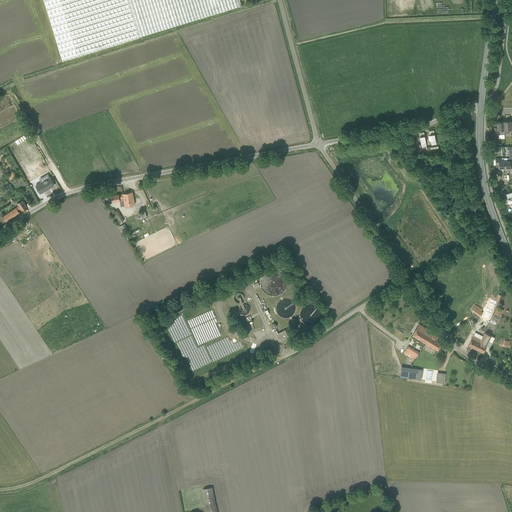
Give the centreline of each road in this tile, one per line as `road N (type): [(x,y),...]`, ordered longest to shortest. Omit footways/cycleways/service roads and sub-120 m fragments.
road 1 (unclassified): [(0,232),(85,187),(317,144)]
road 2 (track): [(0,489),(69,467),(276,362)]
road 3 (unclassified): [(317,144),(480,107)]
road 4 (unclassified): [(408,278),(317,144)]
road 5 (secondary): [(511,263),(485,187),(480,107)]
road 6 (unclassified): [(276,362),(408,278)]
road 7 (unclassified): [(317,144),(279,0)]
road 8 (unclassified): [(511,379),(464,356),(408,278)]
road 9 (track): [(66,193),(13,95),(0,92)]
